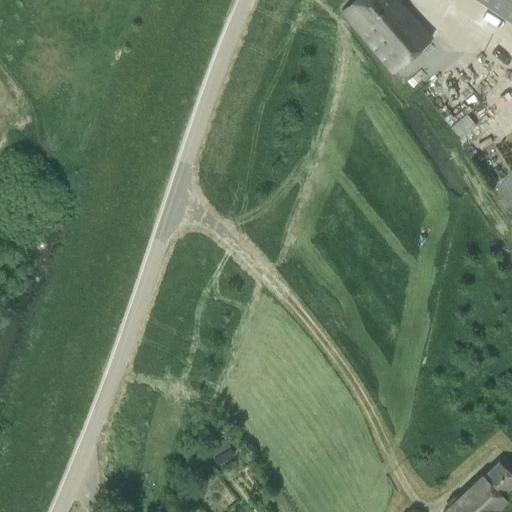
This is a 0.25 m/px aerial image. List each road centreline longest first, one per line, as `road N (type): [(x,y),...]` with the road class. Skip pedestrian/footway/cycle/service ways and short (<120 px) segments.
road 1 (unclassified): [(58,511),(246,0)]
road 2 (track): [(163,0),(92,207)]
